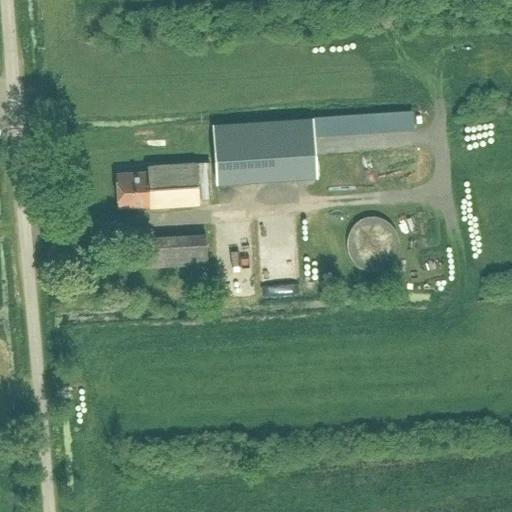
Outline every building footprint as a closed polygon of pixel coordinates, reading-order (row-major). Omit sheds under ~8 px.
[(312,119),(212,126),(215,183),(316,176),(312,119)] [(169,153),(199,152),(199,140),(169,141),(169,153)] [(344,168),(344,157),(324,156),(324,167),(344,168)] [(148,169),(115,172),(117,209),(199,203),(198,198),(211,198),(211,161),(193,161),(193,163),(148,166),(148,169)] [(372,270),(375,270),(378,270),(381,269),(384,267),(386,266),(389,264),(391,262),(393,260),(394,258),(396,256),(397,253),(397,251),(398,249),(398,246),(399,243),(398,240),(398,237),(397,235),(396,232),(394,229),(392,226),(390,224),(388,222),(385,220),(383,219),(380,218),(377,217),(375,217),(372,217),(369,217),(365,217),(362,218),(360,219),(357,221),(355,222),(353,224),(351,227),(349,229),(347,232),(346,235),(345,238),(345,241),(345,244),(345,247),(345,250),(346,253),(347,255),(349,257),(350,259),(351,261),(353,263),(355,265),(357,266),(360,268),(363,269),(366,270),(369,270),(372,270)] [(306,284),(320,283),(319,265),(327,265),(326,232),(304,233),(306,284)] [(208,269),(207,238),(158,240),(159,270),(208,269)] [(274,294),(270,240),(262,241),(266,295),(274,294)] [(295,284),(295,293),(314,295),(315,286),(295,284)]
